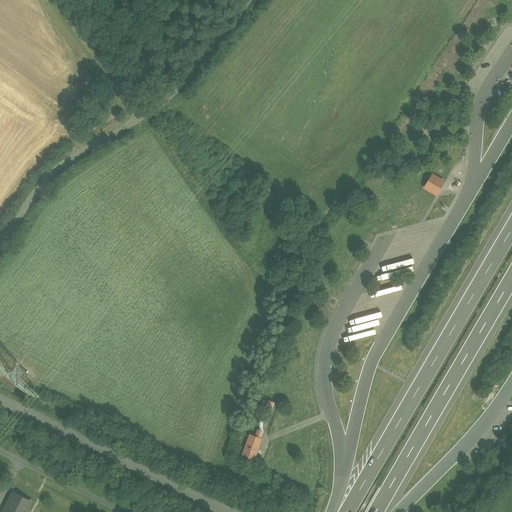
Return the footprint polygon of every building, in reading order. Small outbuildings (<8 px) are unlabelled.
[(429,171),(419,187),(433,195),(443,180),(429,171)] [(403,319),(409,305),(403,302),(397,317),(403,319)] [(343,340),(362,337),(361,331),(342,335),(343,340)] [(263,408),(270,411),(273,403),(266,400),(263,408)] [(254,436),(261,438),(263,432),(255,429),(254,436)] [(261,439),(250,435),(242,455),(254,459),(261,439)] [(14,493),(4,511),(25,511),(31,501),(14,493)]
